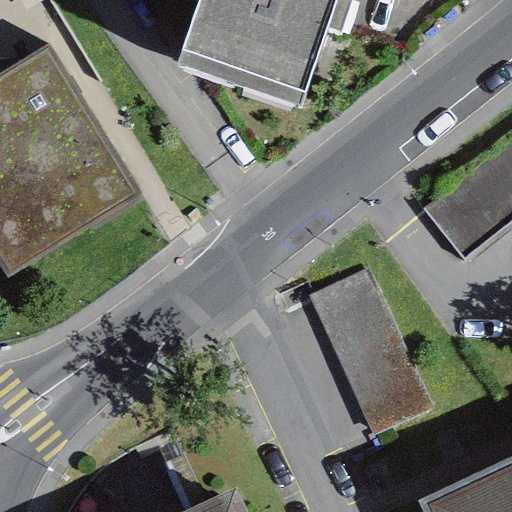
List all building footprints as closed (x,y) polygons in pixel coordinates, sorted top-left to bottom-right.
[(216,0),(185,92),(310,135),(356,0),(216,0)] [(64,55),(0,97),(0,241),(29,286),(160,200),(64,55)] [(508,158),(433,217),(464,257),(511,219),(511,146),(504,153),(508,158)] [(314,289),(379,429),(437,402),(372,262),(314,289)] [(511,511),(511,484),(452,511),(511,511)]
